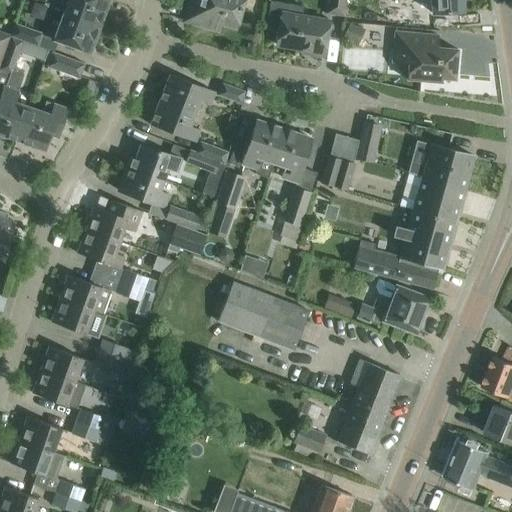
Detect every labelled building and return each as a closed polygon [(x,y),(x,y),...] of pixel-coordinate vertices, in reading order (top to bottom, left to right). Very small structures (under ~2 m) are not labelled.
[(68,0),(63,13),(99,27),(109,0),(68,0)] [(189,0),(183,21),(219,31),(221,24),(235,28),(240,10),(252,13),(255,0),(189,0)] [(328,0),(327,13),(343,15),(344,0),(328,0)] [(432,0),(433,13),(462,12),(462,11),(461,0),(432,0)] [(303,6),(270,1),(266,29),(278,30),(276,45),(303,49),(303,48),(309,49),(309,53),(322,56),(328,21),(301,16),(303,6)] [(406,25),(407,9),(383,7),(382,23),(406,25)] [(99,27),(63,13),(54,40),(90,53),(99,27)] [(41,34),(15,24),(10,37),(23,41),(37,46),(41,34)] [(392,62),(408,63),(406,79),(441,82),(441,78),(454,80),(457,49),(448,48),(444,52),(437,51),(438,35),(394,32),(392,62)] [(0,65),(10,37),(0,33),(0,65)] [(10,37),(0,65),(0,71),(11,75),(23,41),(10,37)] [(47,67),(78,78),(84,63),(52,52),(47,67)] [(169,74),(159,99),(191,111),(196,98),(209,104),(214,91),(169,74)] [(217,95),(239,104),(244,91),(222,83),(217,95)] [(17,91),(4,87),(0,97),(0,135),(16,141),(27,110),(12,105),(17,91)] [(159,99),(150,124),(194,142),(199,130),(186,125),(191,111),(159,99)] [(56,138),(66,109),(52,104),(47,117),(27,110),(16,141),(43,150),(49,135),(56,138)] [(283,129),(256,120),(245,152),(247,153),(243,164),(256,169),(254,174),(268,178),(272,161),(283,129)] [(379,126),(364,123),(357,156),(372,159),(379,126)] [(311,138),(283,129),(272,161),(286,166),(282,177),(295,182),(299,170),(300,171),(311,138)] [(200,141),(195,152),(218,163),(222,164),(227,152),(226,151),(229,144),(222,141),(219,149),(200,141)] [(408,173),(464,188),(473,156),(431,144),(426,161),(412,157),(408,173)] [(126,167),(163,180),(167,169),(176,172),(181,159),(140,145),(131,168),(126,166),(126,167)] [(214,173),(218,163),(195,152),(191,151),(186,162),(214,173)] [(341,160),(328,157),(321,181),(333,185),(341,160)] [(341,160),(333,185),(346,189),(353,164),(341,160)] [(126,167),(117,190),(153,203),(165,206),(169,195),(159,191),(163,180),(126,167)] [(243,178),(226,172),(211,216),(220,219),(221,214),(230,216),(243,178)] [(399,206),(413,209),(455,222),(464,188),(408,173),(399,206)] [(310,192),(295,188),(279,235),(286,237),(284,244),(293,246),(299,225),(310,192)] [(84,230),(117,241),(122,228),(132,231),(139,210),(105,198),(101,209),(93,206),(84,230)] [(166,218),(196,229),(200,217),(170,206),(166,218)] [(405,238),(401,255),(438,267),(442,268),(455,222),(413,209),(408,229),(396,225),(393,235),(405,238)] [(0,255),(3,257),(15,223),(6,219),(7,214),(0,211),(0,255)] [(206,235),(176,224),(168,244),(169,244),(167,249),(176,252),(178,247),(199,255),(206,235)] [(113,253),(117,241),(84,230),(76,253),(121,269),(124,257),(113,253)] [(361,239),(354,266),(432,288),(438,267),(401,255),(374,247),(376,242),(361,239)] [(243,255),(238,269),(261,277),(266,262),(243,255)] [(123,269),(118,281),(153,294),(158,281),(123,269)] [(67,275),(59,298),(92,310),(102,314),(110,291),(101,287),(88,283),(86,282),(67,275)] [(415,334),(428,298),(378,279),(375,286),(378,294),(390,298),(388,303),(375,298),(372,306),(361,302),(356,316),(380,325),(381,321),(415,334)] [(138,301),(139,297),(151,302),(153,294),(118,281),(114,292),(138,301)] [(232,282),(217,321),(293,350),(308,311),(232,282)] [(59,298),(50,322),(69,328),(84,334),(92,310),(59,298)] [(342,300),(336,315),(350,320),(355,305),(342,300)] [(128,362),(132,350),(101,339),(96,351),(128,362)] [(48,346),(40,370),(74,382),(82,358),(67,353),(48,346)] [(128,362),(96,351),(92,363),(123,374),(128,362)] [(511,363),(493,356),(481,386),(511,398),(511,363)] [(384,414),(399,375),(359,359),(350,384),(358,387),(352,402),(384,414)] [(40,370),(32,393),(50,399),(66,405),(76,409),(85,385),(74,382),(40,370)] [(80,410),(76,422),(100,430),(109,434),(122,399),(112,395),(104,418),(80,410)] [(369,454),(384,414),(352,402),(337,441),(369,454)] [(511,443),(511,411),(495,405),(484,433),(511,443)] [(143,406),(136,427),(143,429),(141,437),(151,440),(160,412),(143,406)] [(26,416),(18,440),(52,452),(61,429),(26,416)] [(76,422),(71,434),(96,442),(100,430),(76,422)] [(299,425),(292,441),(318,451),(324,435),(299,425)] [(18,440),(10,463),(55,479),(63,456),(52,452),(18,440)] [(511,466),(487,456),(488,453),(459,441),(444,477),(473,489),(480,473),(511,486),(511,466)] [(60,480),(56,492),(79,500),(83,488),(60,480)] [(285,511),(235,493),(227,511),(346,511),(352,496),(333,490),(321,485),(311,511),(285,511)] [(0,498),(0,511),(2,511),(32,511),(38,499),(4,487),(0,498)] [(72,511),(74,511),(76,510),(82,511),(86,511),(89,504),(79,500),(56,492),(51,504),(72,511)]
